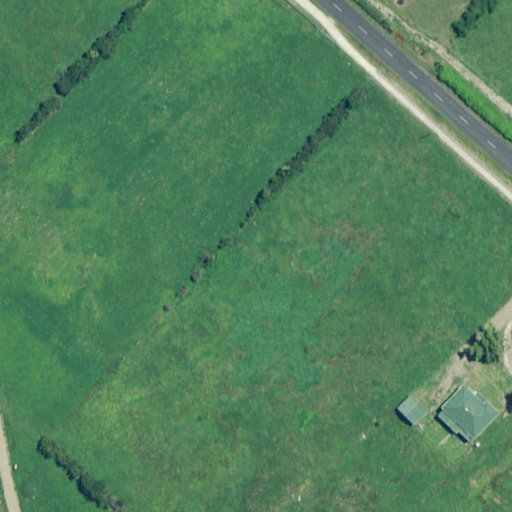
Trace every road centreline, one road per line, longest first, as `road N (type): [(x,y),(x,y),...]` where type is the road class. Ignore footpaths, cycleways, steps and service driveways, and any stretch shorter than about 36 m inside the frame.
road 1 (unclassified): [(325,0),(511,165)]
road 2 (track): [(371,0),(511,113)]
road 3 (track): [(0,402),(112,511)]
